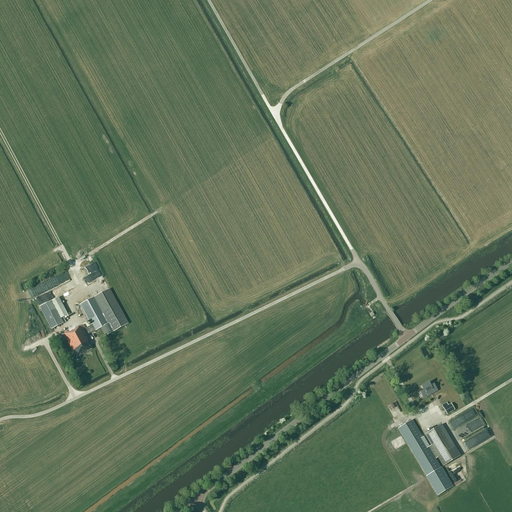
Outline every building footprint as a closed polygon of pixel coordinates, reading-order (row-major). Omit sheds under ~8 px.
[(94,267),(81,274),(83,278),(96,271),(94,267)] [(63,277),(37,287),(40,294),(51,289),(52,290),(62,285),(61,282),(64,281),(63,277)] [(88,290),(102,280),(100,278),(86,287),(88,290)] [(75,327),(60,336),(63,341),(66,339),(76,357),(92,349),(90,344),(89,344),(87,340),(87,339),(85,336),(87,335),(94,331),(101,328),(105,336),(128,324),(109,289),(80,304),(91,325),(84,329),(82,325),(76,328),(75,327)] [(58,297),(39,307),(44,316),(56,310),(60,319),(68,315),(58,297)] [(56,310),(44,316),(51,329),(63,323),(60,319),(56,310)] [(430,386),(428,382),(421,386),(423,390),(420,392),(424,399),(438,391),(433,384),(430,386)] [(447,415),(455,410),(451,404),(443,408),(447,415)] [(473,407),(450,419),(455,430),(454,431),(459,441),(468,437),(468,438),(475,434),(474,434),(479,431),(477,428),(483,425),(479,416),(478,416),(473,407)] [(428,447),(412,420),(398,429),(426,476),(441,468),(435,459),(437,458),(443,467),(460,456),(441,425),(424,435),(430,446),(428,447)] [(481,442),(493,436),(489,428),(477,434),(481,442)] [(455,487),(466,481),(459,466),(455,468),(453,464),(446,468),(449,472),(448,473),(455,487)]
